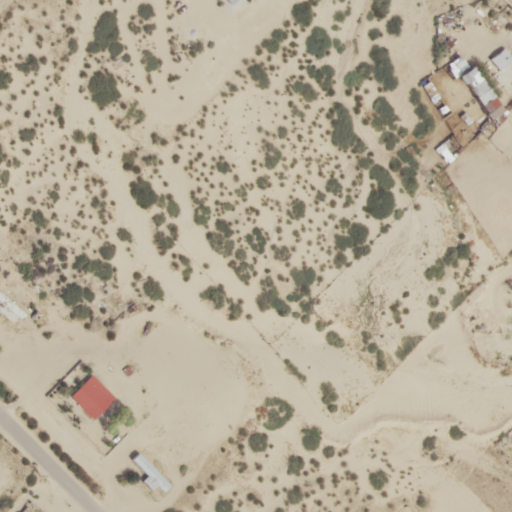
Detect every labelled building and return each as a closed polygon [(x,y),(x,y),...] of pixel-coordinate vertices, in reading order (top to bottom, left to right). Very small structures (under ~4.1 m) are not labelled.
[(497,70),(511,59),(511,56),(505,47),(489,59),(497,70)] [(473,62),(469,65),(461,55),(451,62),(480,101),(494,91),(473,62)] [(447,160),(457,149),(446,139),(436,151),(447,160)] [(79,403),(87,403),(87,406),(102,406),(102,376),(79,376),(79,403)] [(171,483),(139,451),(133,457),(148,473),(143,478),(153,489),(157,485),(163,491),(171,483)]
